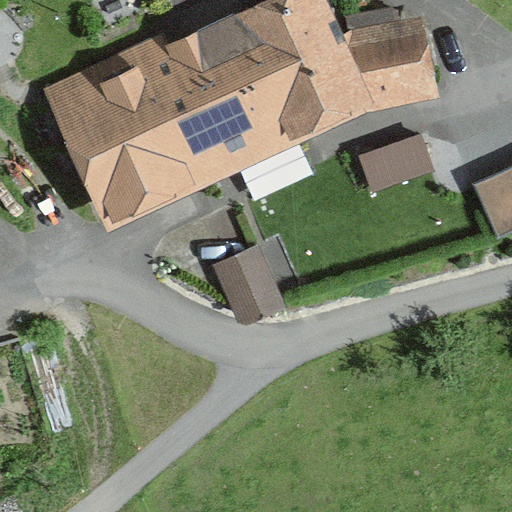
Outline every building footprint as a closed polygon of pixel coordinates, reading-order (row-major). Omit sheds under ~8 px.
[(331,61),(300,0),(282,0),(37,98),(92,225),(350,122),(331,61)] [(331,61),(350,122),(422,104),(402,45),(331,61)] [(376,184),(440,161),(427,125),(363,147),(376,184)] [(511,159),(479,175),(502,223),(511,218),(511,159)] [(194,273),(226,334),(267,313),(235,252),(194,273)]
